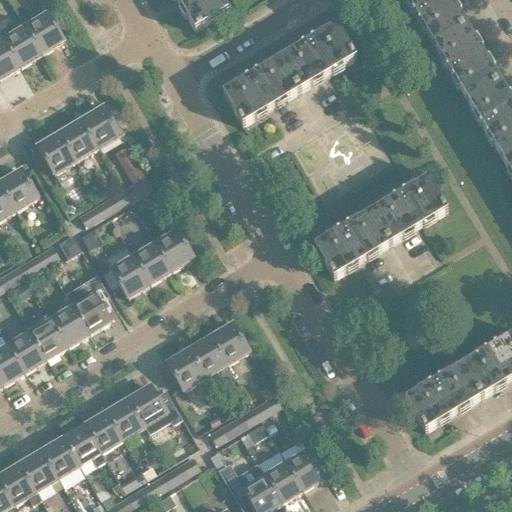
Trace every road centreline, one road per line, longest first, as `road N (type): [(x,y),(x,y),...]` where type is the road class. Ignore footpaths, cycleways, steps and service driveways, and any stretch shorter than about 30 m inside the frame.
road 1 (residential): [(0,422),(273,257)]
road 2 (residential): [(415,493),(273,257)]
road 3 (residential): [(273,257),(173,81)]
road 4 (residential): [(0,129),(148,40)]
road 5 (residential): [(173,81),(311,0)]
